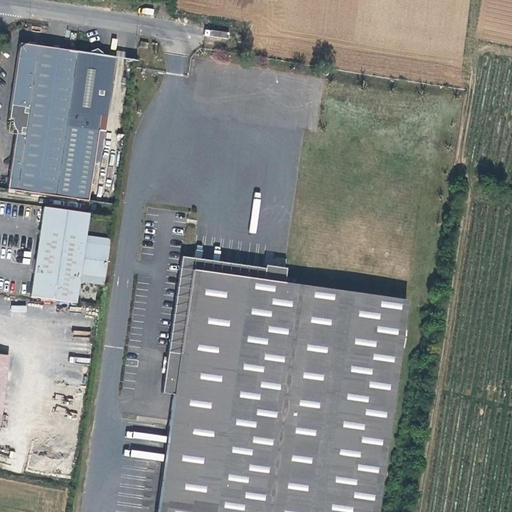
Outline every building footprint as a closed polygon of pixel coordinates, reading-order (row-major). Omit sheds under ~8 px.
[(204,36),(229,38),(229,31),(205,30),(204,36)] [(101,165),(104,135),(96,133),(63,128),(74,50),(19,41),(7,117),(13,118),(12,129),(14,129),(6,189),(88,201),(94,164),(101,165)] [(83,51),(74,50),(63,128),(96,133),(98,115),(103,115),(110,58),(98,55),(92,46),(83,51)] [(84,242),(88,213),(40,206),(26,296),(76,302),(80,270),(82,257),(84,242)] [(107,259),(109,246),(84,242),(82,257),(107,259)] [(105,274),(107,259),(82,257),(80,270),(105,274)] [(261,281),(261,269),(178,257),(166,354),(176,355),(188,271),(261,281)] [(262,267),(261,269),(261,281),(188,271),(176,355),(166,354),(161,391),(171,392),(153,511),(372,511),(404,301),(282,284),(283,270),(262,267)] [(0,416),(10,354),(0,352),(0,416)]
